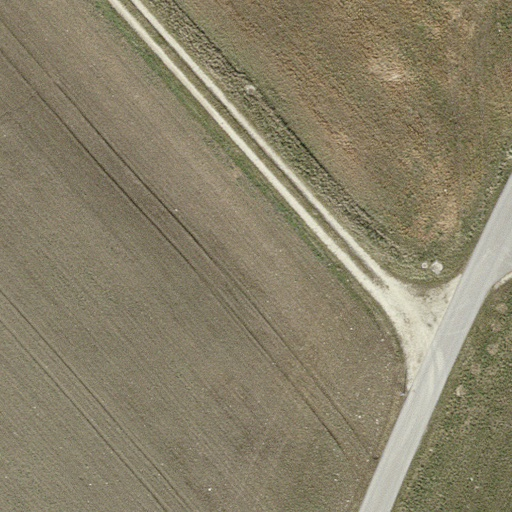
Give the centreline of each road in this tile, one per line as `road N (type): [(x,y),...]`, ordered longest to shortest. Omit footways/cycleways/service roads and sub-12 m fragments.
road 1 (track): [(126,0),(444,352)]
road 2 (track): [(511,219),(444,352),(377,511)]
